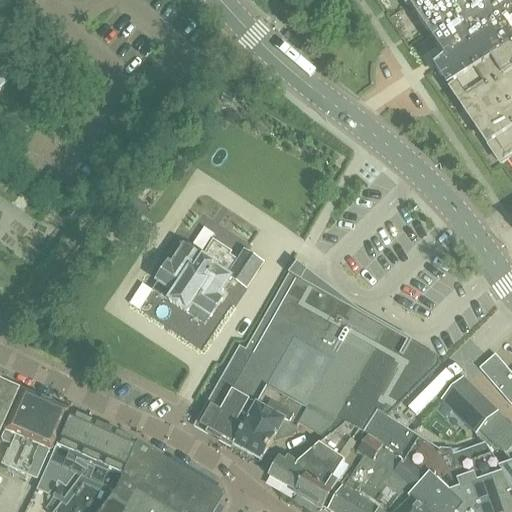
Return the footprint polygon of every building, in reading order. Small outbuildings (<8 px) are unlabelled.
[(0,0),(0,35),(17,18),(0,0)] [(511,0),(404,0),(408,6),(412,3),(450,59),(437,68),(502,165),(511,158),(511,0)] [(113,229),(126,238),(148,208),(135,199),(113,229)] [(79,216),(69,210),(62,220),(71,226),(79,216)] [(173,268),(173,267),(170,265),(158,284),(159,285),(155,291),(170,301),(170,302),(189,315),(189,314),(205,325),(210,317),(212,318),(223,301),(219,298),(232,279),(248,290),(264,266),(245,253),(239,263),(229,257),(231,254),(214,243),(203,260),(186,249),(173,268)] [(390,330),(298,278),(250,363),(241,357),(201,428),(262,462),(274,441),(293,437),(300,425),(323,438),(334,429),(379,350),(387,358),(370,375),(401,406),(462,346),(422,305),(387,338),(386,337),(390,330)] [(511,372),(497,354),(480,368),(511,405),(511,372)] [(464,379),(442,401),(476,434),(497,412),(464,379)] [(0,432),(17,394),(0,385),(0,432)] [(7,451),(0,465),(14,470),(43,403),(37,401),(20,394),(4,431),(1,439),(2,442),(10,446),(8,451),(7,451)] [(43,403),(14,470),(27,476),(36,480),(48,453),(49,451),(49,450),(65,414),(49,407),(49,406),(43,403)] [(511,511),(511,475),(510,472),(504,475),(485,446),(451,457),(451,451),(439,451),(377,413),(364,434),(368,437),(369,436),(405,458),(413,465),(428,474),(409,498),(395,511),(511,511)] [(40,481),(35,491),(47,496),(57,484),(65,489),(74,476),(79,478),(53,511),(98,511),(102,506),(103,506),(112,495),(115,488),(122,472),(134,444),(101,429),(100,430),(95,426),(87,422),(78,419),(70,417),(71,416),(68,415),(54,448),(47,464),(40,481)] [(329,490),(334,481),(336,477),(335,477),(345,462),(356,445),(353,443),(360,431),(345,425),(320,446),(299,465),(288,459),(286,463),(280,459),(269,477),(297,494),(307,477),(329,490)] [(369,436),(368,437),(357,455),(365,459),(331,511),(395,511),(409,498),(428,474),(413,465),(405,458),(369,436)] [(212,511),(214,510),(208,489),(197,482),(194,480),(167,464),(135,444),(134,444),(122,472),(115,488),(112,495),(103,506),(102,506),(98,511),(212,511)] [(339,484),(334,481),(329,490),(307,477),(297,494),(323,510),(339,484)]
